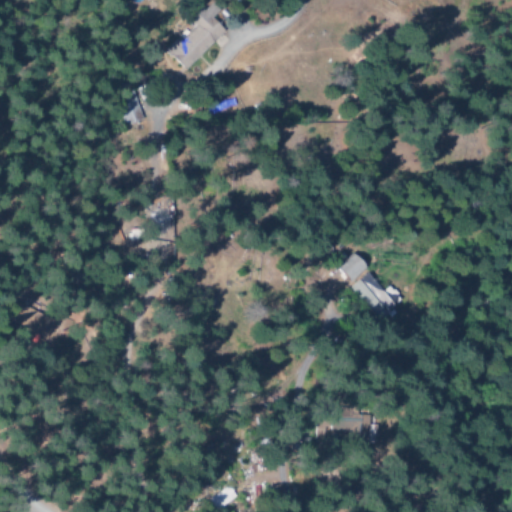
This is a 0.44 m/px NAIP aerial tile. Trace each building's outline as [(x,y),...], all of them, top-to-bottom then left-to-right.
[(218,32),(205,19),(213,11),(204,3),(158,51),(181,72),(218,32)] [(120,125),(137,121),(130,92),(112,96),(120,125)] [(167,213),(148,214),(149,229),(168,228),(167,213)] [(360,269),(348,257),(332,272),(344,285),(360,269)] [(385,287),(376,293),(364,275),(347,286),(369,319),(395,302),(385,287)] [(0,315),(0,321),(34,339),(44,320),(8,301),(0,315)] [(211,475),(211,461),(202,461),(201,451),(194,451),(195,475),(211,475)] [(210,511),(211,511),(231,498),(222,486),(203,501),(210,511)]
